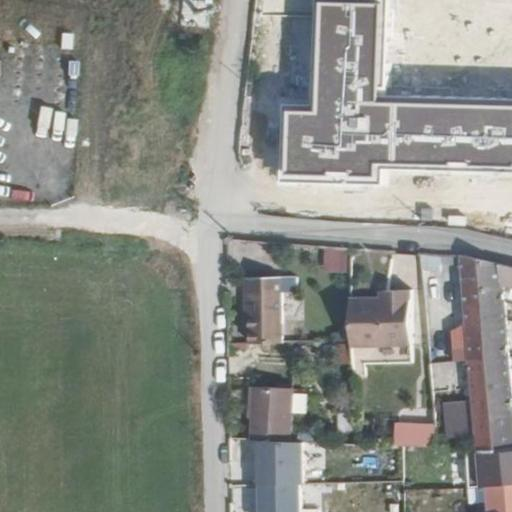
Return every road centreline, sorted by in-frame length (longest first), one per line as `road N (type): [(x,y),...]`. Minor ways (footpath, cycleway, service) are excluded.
road 1 (track): [(0,217),(212,220),(230,0)]
road 2 (residential): [(212,220),(422,232),(511,246)]
road 3 (unclassified): [(212,220),(215,511)]
